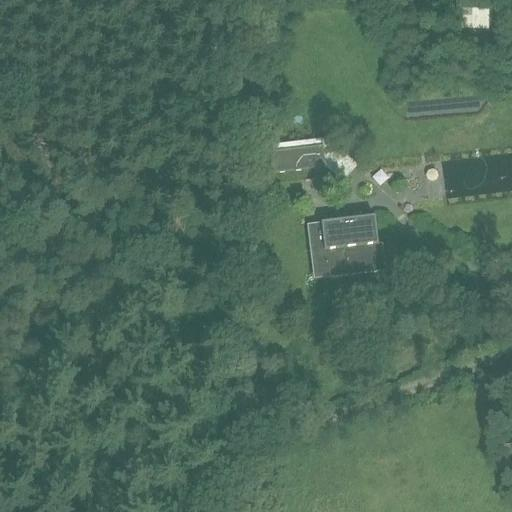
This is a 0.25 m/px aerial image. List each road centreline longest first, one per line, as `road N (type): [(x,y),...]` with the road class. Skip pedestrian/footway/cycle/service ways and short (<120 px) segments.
road 1 (track): [(511,349),(286,435),(267,450),(252,481),(253,511)]
road 2 (track): [(489,357),(475,272),(395,215),(390,172)]
